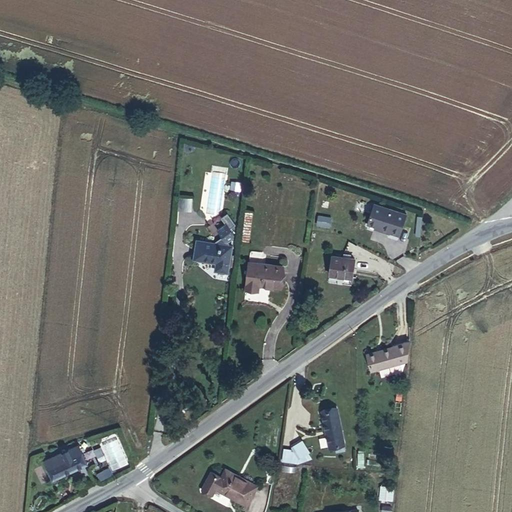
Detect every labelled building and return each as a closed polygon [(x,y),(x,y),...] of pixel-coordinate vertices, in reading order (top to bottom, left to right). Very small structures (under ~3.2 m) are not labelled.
[(211,172),(208,213),(222,214),(225,173),(211,172)] [(240,190),(241,183),(232,181),(231,189),(240,190)] [(193,208),(193,199),(184,199),(183,208),(193,208)] [(407,215),(375,204),(367,224),(381,229),(380,231),(389,234),(389,233),(399,236),(407,215)] [(216,270),(228,272),(232,246),(231,245),(228,242),(234,239),(235,233),(231,228),(236,224),(228,212),(222,217),(226,223),(218,229),(226,240),(221,244),(198,240),(194,259),(217,262),(216,270)] [(253,213),(246,212),(243,241),(249,241),(253,213)] [(318,216),(317,225),(329,226),(331,218),(318,216)] [(353,277),(355,259),(333,256),(330,274),(353,277)] [(280,288),(283,266),(249,262),(246,289),(258,291),(259,285),(280,288)] [(409,360),(410,342),(368,354),(372,371),(409,360)] [(345,450),(337,408),(323,411),(330,448),(336,447),(337,452),(345,450)] [(285,449),(283,461),(290,462),(290,460),(298,461),(298,459),(310,453),(303,441),(293,447),(295,450),(285,449)] [(54,479),(88,462),(79,444),(62,452),(60,448),(43,456),(54,479)] [(110,468),(97,474),(101,482),(114,476),(110,468)] [(42,484),(48,481),(42,469),(36,472),(42,484)] [(226,469),(222,477),(212,472),(201,491),(212,497),(216,489),(247,506),(258,486),(226,469)] [(395,490),(382,489),(381,502),(393,503),(395,490)]
